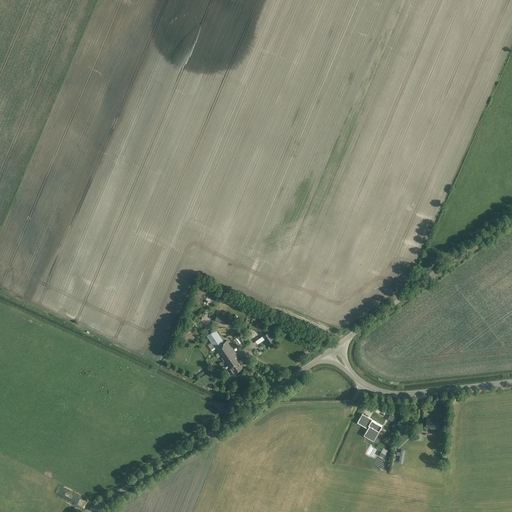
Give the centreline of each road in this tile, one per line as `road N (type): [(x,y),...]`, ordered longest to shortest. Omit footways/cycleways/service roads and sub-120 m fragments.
road 1 (unclassified): [(87,511),(330,349)]
road 2 (unclassified): [(330,349),(511,216)]
road 3 (unclassified): [(330,349),(359,380),(390,393),(511,382)]
